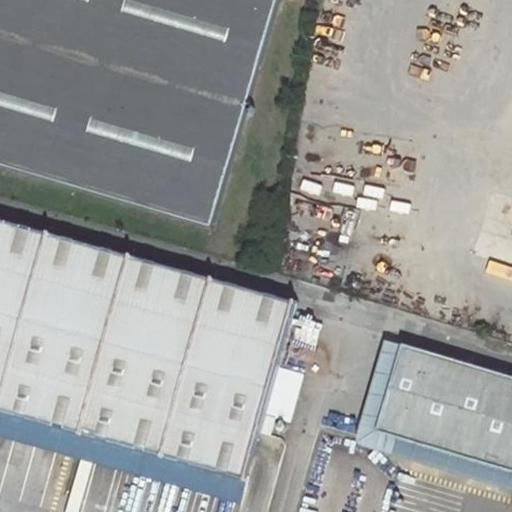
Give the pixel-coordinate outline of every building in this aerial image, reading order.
[(0,0),(0,166),(209,227),(275,0),(0,0)] [(296,302),(0,219),(0,353),(260,426),(296,302)] [(511,381),(404,350),(379,432),(511,471),(511,381)] [(0,412),(243,480),(260,426),(0,353),(0,412)] [(386,511),(400,461),(372,453),(354,511),(386,511)]
